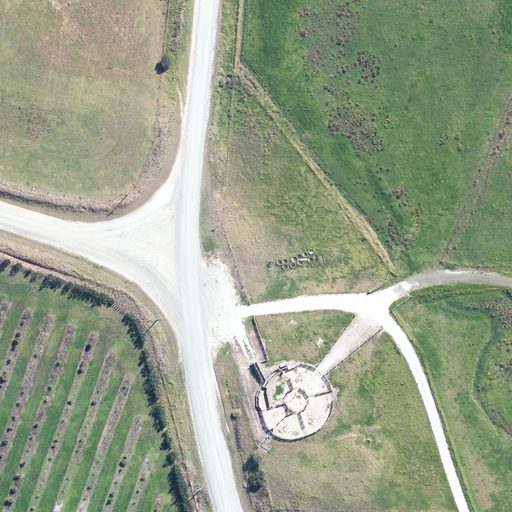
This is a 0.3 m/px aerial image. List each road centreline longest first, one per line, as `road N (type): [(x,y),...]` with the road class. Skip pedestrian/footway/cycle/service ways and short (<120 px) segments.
road 1 (unclassified): [(184,256),(203,413),(227,511)]
road 2 (unclassified): [(208,0),(184,256)]
road 3 (unclassified): [(184,256),(75,239),(0,213)]
